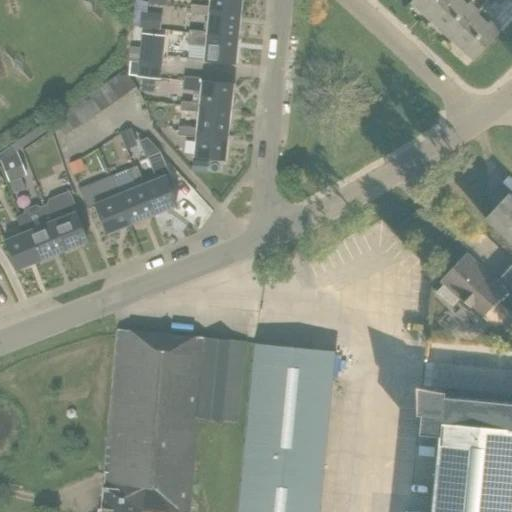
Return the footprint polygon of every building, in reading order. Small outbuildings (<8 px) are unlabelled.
[(206,8),(238,11),(239,0),(207,0),(207,6),(206,8)] [(433,22),(452,0),(414,0),(412,3),(433,22)] [(454,41),(480,12),(467,0),(452,0),(433,22),(454,41)] [(206,8),(207,6),(190,4),(189,12),(206,14),(204,31),(204,35),(235,37),(238,11),(206,8)] [(160,12),(139,10),(138,26),(159,28),(160,12)] [(480,12),(454,41),(474,60),(501,31),(480,12)] [(204,35),(204,31),(188,29),(186,43),(203,45),(201,58),(232,62),(235,37),(204,35)] [(157,77),(159,52),(161,35),(141,33),(138,61),(137,75),(157,77)] [(137,75),(138,61),(129,60),(129,61),(128,74),(137,75)] [(126,93),(135,87),(124,70),(115,76),(126,93)] [(182,75),(180,89),(199,91),(198,102),(197,105),(228,109),(231,83),(201,79),(201,77),(183,75),(182,75)] [(117,98),(126,93),(115,76),(106,82),(117,98)] [(108,105),(117,98),(106,82),(96,88),(108,105)] [(99,110),(108,105),(96,88),(88,93),(99,110)] [(90,116),(99,110),(88,93),(79,99),(90,116)] [(80,123),(90,116),(79,99),(69,106),(80,123)] [(180,103),(179,108),(196,110),(194,127),(194,130),(225,134),(228,109),(197,105),(198,102),(180,100),(180,103)] [(71,128),(80,123),(69,106),(60,112),(71,128)] [(62,134),(71,128),(60,112),(51,117),(62,134)] [(177,129),(176,134),(194,136),(192,155),(222,158),(225,134),(194,130),(194,127),(177,125),(177,129)] [(119,133),(124,149),(136,144),(130,128),(119,133)] [(151,212),(151,213),(175,203),(164,175),(167,173),(158,151),(145,137),(137,141),(143,157),(146,156),(155,178),(143,183),(140,184),(151,212)] [(0,158),(0,162),(7,181),(25,174),(16,152),(0,158)] [(190,169),(204,170),(206,160),(191,159),(190,169)] [(140,184),(143,183),(137,167),(133,168),(128,171),(113,177),(119,192),(116,193),(127,222),(151,213),(151,212),(140,184)] [(116,193),(119,192),(113,177),(110,178),(104,180),(79,190),(88,211),(95,209),(104,232),(127,222),(116,193)] [(53,219),(50,220),(61,248),(85,239),(79,224),(84,222),(79,209),(77,210),(70,194),(69,190),(47,199),(45,204),(47,203),(53,219)] [(511,193),(511,192),(486,218),(511,242),(511,193)] [(30,229),(27,230),(38,258),(61,248),(50,220),(53,219),(47,203),(45,204),(39,207),(34,205),(23,209),(22,213),(23,213),(30,229)] [(27,230),(30,229),(23,213),(22,213),(15,216),(22,232),(3,240),(15,268),(38,258),(27,230)] [(453,306),(462,296),(485,318),(500,301),(511,311),(511,273),(509,270),(497,283),(469,256),(445,281),(447,282),(439,292),(453,306)] [(188,511),(197,416),(238,420),(245,340),(116,328),(99,511),(142,511),(142,510),(160,511),(188,511)] [(235,511),(320,511),(334,352),(252,342),(235,511)] [(511,511),(511,404),(431,396),(426,436),(445,438),(435,511),(511,511)]
